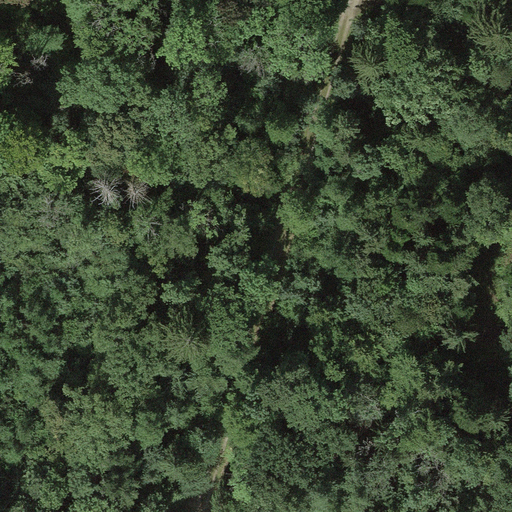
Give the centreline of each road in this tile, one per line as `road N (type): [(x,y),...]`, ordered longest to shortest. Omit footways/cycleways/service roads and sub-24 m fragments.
road 1 (track): [(354,0),(205,511)]
road 2 (track): [(511,54),(393,0)]
